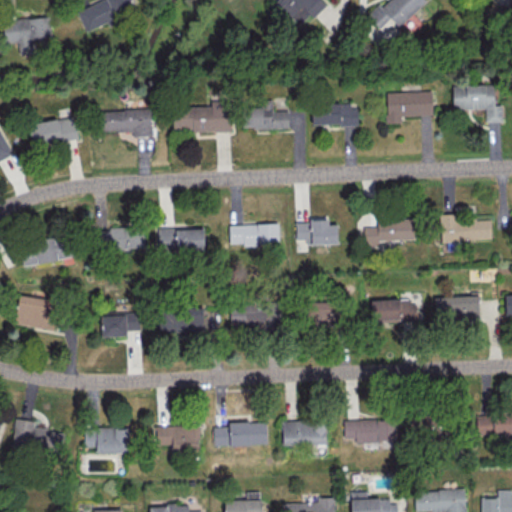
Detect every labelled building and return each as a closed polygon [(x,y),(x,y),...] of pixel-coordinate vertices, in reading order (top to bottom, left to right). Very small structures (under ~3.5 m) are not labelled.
[(97,0),(76,10),(84,30),(134,8),(130,0),(97,0)] [(297,25),(308,14),(312,17),(324,5),(319,0),(275,0),(274,2),(297,25)] [(425,0),(388,0),(382,6),(378,3),(366,15),(378,28),(389,17),(398,26),(425,0)] [(32,54),(31,40),(50,39),(48,16),(2,19),(3,42),(17,41),(18,54),(32,54)] [(451,85),(452,109),(484,108),(484,122),(502,121),(502,104),(493,105),(492,83),(451,85)] [(400,115),(431,114),(431,90),(385,91),(385,123),(400,122),(400,115)] [(242,128),(288,127),(287,110),(272,110),(271,101),(241,102),(242,128)] [(357,123),(357,103),(311,104),(311,124),(357,123)] [(172,131),(229,129),(229,104),(171,105),(172,131)] [(131,136),(150,136),(150,108),(99,109),(100,130),(131,130),(131,136)] [(77,138),(73,116),(28,123),(31,145),(77,138)] [(0,158),(12,153),(0,128),(0,158)] [(491,238),(490,218),(460,219),(460,213),(439,213),(440,240),(491,238)] [(377,239),(413,239),(413,218),(376,218),(376,226),(363,226),(363,245),(377,245),(377,239)] [(295,220),(295,239),(305,239),(305,244),(337,243),(336,224),(327,224),(327,220),(295,220)] [(228,224),(228,243),(242,242),(242,245),(278,244),(277,222),(228,224)] [(144,248),(143,227),(97,228),(98,249),(144,248)] [(157,228),(158,253),(203,251),(203,227),(157,228)] [(68,235),(18,243),(22,265),(72,256),(68,235)] [(55,328),(58,298),(18,294),(14,324),(55,328)] [(478,319),(477,295),(433,297),(434,321),(478,319)] [(305,300),(309,326),(336,321),(332,296),(305,300)] [(416,304),(408,304),(408,298),(370,300),(371,322),(416,320),(416,304)] [(272,328),(271,303),(229,304),(230,329),(272,328)] [(201,308),(158,308),(157,331),(201,332),(201,308)] [(100,314),(100,336),(126,335),(126,329),(142,328),(141,313),(100,314)] [(511,412),(490,412),(490,414),(475,415),(475,433),(491,433),(511,432),(511,412)] [(62,431),(33,427),(34,420),(14,417),(10,448),(59,454),(62,431)] [(342,419),(343,438),(354,437),(354,442),(394,442),(394,418),(342,419)] [(266,443),(265,421),(212,423),(213,445),(266,443)] [(282,444),(325,443),(325,421),(281,422),(282,444)] [(198,447),(198,424),(155,425),(155,447),(198,447)] [(95,451),(128,452),(128,428),(84,427),(83,446),(95,446),(95,451)] [(414,510),(445,510),(445,511),(464,511),(464,489),(413,490),(414,510)] [(511,511),(511,495),(509,496),(509,489),(496,489),(495,497),(480,497),(479,511),(511,511)] [(366,490),(349,491),(349,511),(395,511),(395,503),(388,503),(388,497),(366,498),(366,490)] [(316,501),(281,502),(281,511),(285,511),(287,511),(286,511),(333,511),(333,496),(316,497),(316,501)] [(223,500),(223,511),(261,511),(262,499),(223,500)]
